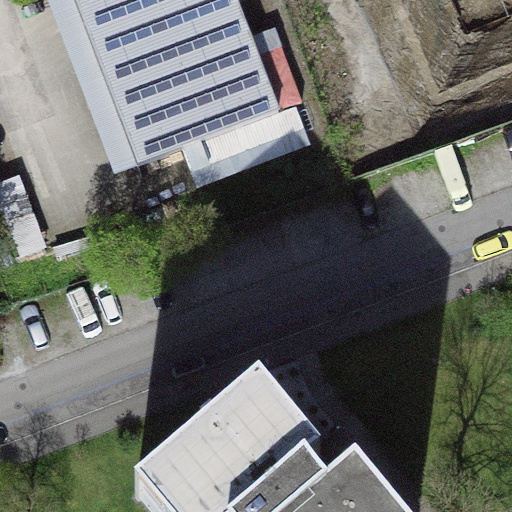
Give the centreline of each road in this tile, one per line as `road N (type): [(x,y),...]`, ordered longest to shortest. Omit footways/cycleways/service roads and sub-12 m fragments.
road 1 (residential): [(511,219),(0,414)]
road 2 (unknown): [(0,71),(65,223)]
